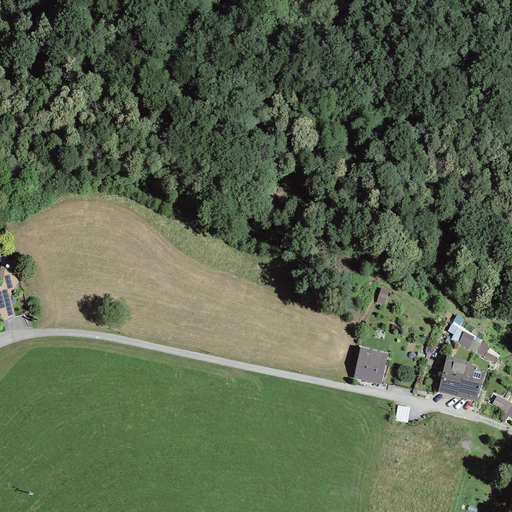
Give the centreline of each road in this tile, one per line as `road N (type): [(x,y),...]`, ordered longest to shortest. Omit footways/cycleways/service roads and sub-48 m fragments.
road 1 (residential): [(0,341),(80,333),(392,396)]
road 2 (track): [(511,436),(392,396)]
